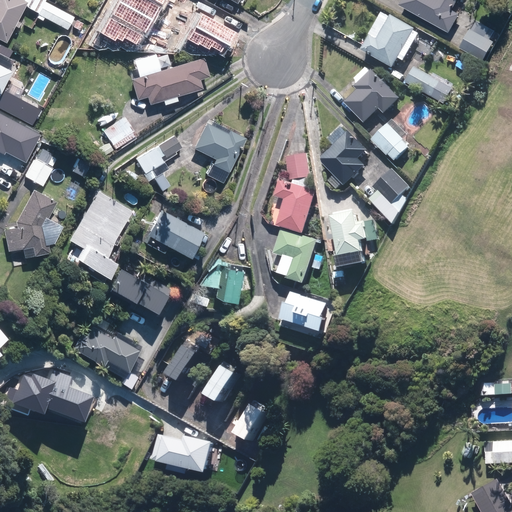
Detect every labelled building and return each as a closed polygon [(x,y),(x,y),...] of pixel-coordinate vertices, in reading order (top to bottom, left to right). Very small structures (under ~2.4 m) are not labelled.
[(24,2),(19,0),(0,0),(0,40),(4,42),(24,2)] [(120,0),(102,33),(116,41),(118,37),(124,41),(125,38),(139,46),(164,0),(120,0)] [(403,0),(401,4),(449,32),(460,14),(452,10),(457,0),(403,0)] [(72,17),(43,2),(37,15),(65,30),(72,17)] [(204,14),(189,40),(199,46),(200,43),(210,49),(212,45),(224,52),(235,32),(204,14)] [(393,69),(415,30),(390,17),(378,39),(371,36),(362,52),(393,69)] [(495,32),(477,22),(472,30),(471,29),(460,47),(483,60),(494,41),(490,39),(495,32)] [(133,78),(130,79),(136,98),(145,95),(148,103),(198,88),(196,80),(206,77),(201,58),(159,71),(153,53),(132,60),(135,70),(131,71),(133,78)] [(415,68),(406,83),(444,105),(453,90),(415,68)] [(400,99),(373,71),(356,88),(359,91),(347,103),(366,123),(380,109),(385,114),(400,99)] [(3,90),(0,94),(0,107),(28,123),(36,109),(3,90)] [(0,151),(5,154),(6,152),(26,162),(41,135),(0,113),(0,151)] [(113,149),(134,135),(122,118),(101,131),(113,149)] [(205,123),(192,148),(213,159),(211,163),(226,171),(243,139),(227,131),(226,134),(205,123)] [(388,125),(373,141),(388,157),(389,155),(396,162),(409,148),(403,142),(404,141),(388,125)] [(367,151),(349,133),(322,159),(323,164),(344,186),(365,166),(358,159),(367,151)] [(173,136),(135,159),(143,174),(142,174),(146,180),(149,179),(152,184),(162,178),(159,173),(166,168),(162,162),(175,154),(173,152),(180,148),(173,136)] [(306,155),(288,158),(292,180),(310,177),(306,155)] [(89,162),(78,157),(71,172),(82,177),(89,162)] [(48,167),(36,160),(26,177),(38,184),(48,167)] [(410,187),(393,170),(374,188),(378,193),(370,200),(394,224),(407,200),(402,195),(410,187)] [(304,234),(317,193),(280,182),(276,196),(287,200),(279,226),(304,234)] [(54,202),(31,190),(14,221),(15,227),(3,229),(7,250),(20,248),(23,257),(47,251),(41,227),(54,202)] [(129,212),(97,193),(71,238),(83,245),(76,257),(104,274),(112,261),(103,256),(129,212)] [(0,223),(4,226),(13,208),(7,205),(0,219),(0,223)] [(145,235),(142,241),(161,252),(165,245),(186,257),(201,232),(159,209),(145,235)] [(355,213),(332,218),(340,257),(363,253),(361,242),(367,241),(364,226),(358,227),(355,213)] [(317,241),(282,231),(275,253),(293,259),(287,279),(304,284),(317,241)] [(245,273),(223,268),(216,299),(238,304),(245,273)] [(117,269),(107,288),(139,306),(140,304),(159,314),(173,290),(141,273),(137,280),(117,269)] [(286,304),(281,320),(322,333),(326,320),(323,319),(328,304),(292,292),(288,305),(286,304)] [(100,364),(103,358),(124,371),(136,350),(113,336),(111,339),(85,324),(72,348),(100,364)] [(198,354),(185,347),(168,375),(182,383),(198,354)] [(237,374),(223,366),(207,394),(221,402),(237,374)] [(11,387),(5,406),(29,415),(30,410),(45,415),(47,408),(86,422),(95,398),(66,388),(70,376),(53,370),(50,379),(33,373),(32,377),(23,374),(18,390),(11,387)] [(511,382),(496,383),(496,396),(511,395),(511,382)] [(265,414),(252,406),(236,432),(249,440),(265,414)] [(158,433),(151,459),(203,472),(210,442),(183,436),(182,440),(158,433)] [(511,440),(485,442),(486,464),(511,462),(511,440)] [(497,480),(473,493),(483,511),(511,511),(511,503),(510,503),(497,480)]
